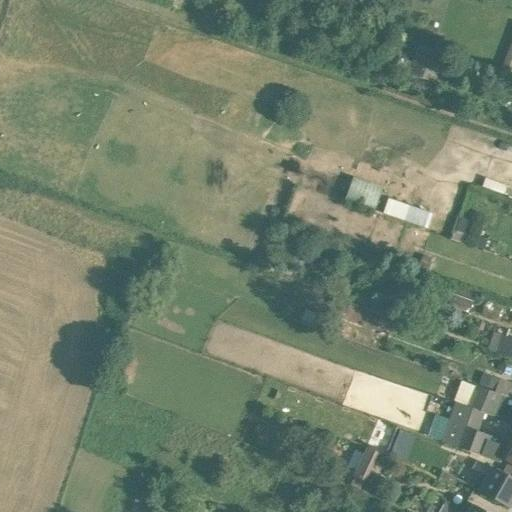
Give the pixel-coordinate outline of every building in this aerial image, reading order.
[(432,50),(437,37),(425,33),(420,46),(432,50)] [(511,44),(502,71),(511,74),(511,44)] [(435,83),(443,56),(431,51),(420,47),(419,47),(413,65),(410,64),(407,73),(407,74),(435,83)] [(465,245),(473,222),(460,217),(452,240),(465,245)] [(487,240),(477,236),(473,248),(483,251),(487,240)] [(431,260),(422,257),(418,269),(427,272),(431,260)] [(307,264),(295,259),(291,271),(303,275),(307,264)] [(470,310),(474,295),(453,288),(447,303),(470,310)] [(511,340),(501,336),(495,356),(511,361),(511,340)] [(483,374),(478,386),(494,392),(499,380),(483,374)] [(511,384),(499,380),(495,394),(511,400),(511,384)] [(511,400),(495,394),(484,390),(475,387),(467,407),(470,408),(483,414),(491,417),(492,415),(511,421),(511,400)] [(511,465),(511,440),(507,449),(488,442),(490,437),(477,432),(483,414),(470,408),(467,407),(455,403),(445,434),(426,427),(423,436),(500,464),(501,460),(511,465)] [(365,482),(378,455),(366,449),(354,477),(365,482)] [(228,459),(219,456),(216,467),(225,469),(228,459)] [(476,462),(472,470),(488,479),(480,493),(509,510),(511,504),(511,465),(501,460),(500,464),(496,470),(495,469),(476,462)] [(457,479),(442,471),(438,479),(453,487),(457,479)] [(485,511),(473,505),(468,511),(463,511),(445,502),(441,511),(430,505),(426,511),(485,511)]
